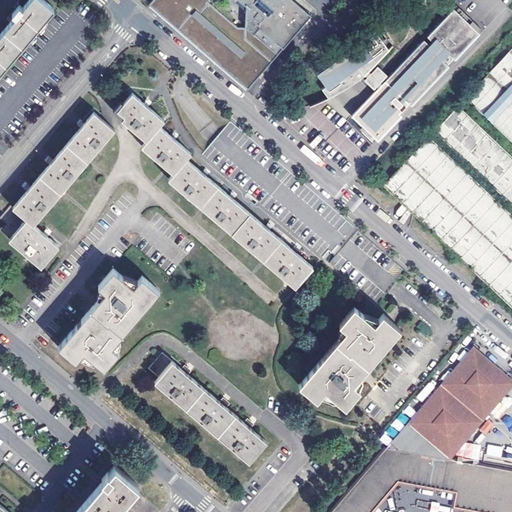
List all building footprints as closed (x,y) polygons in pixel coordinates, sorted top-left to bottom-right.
[(0,72),(54,8),(44,0),(28,0),(23,7),(20,5),(16,9),(14,8),(9,14),(11,16),(13,18),(0,33),(0,72)] [(151,0),(148,5),(247,89),(309,15),(283,0),(151,0)] [(290,0),(283,0),(309,15),(290,0)] [(460,8),(456,11),(470,24),(474,20),(460,8)] [(378,33),(319,75),(327,87),(323,90),(329,97),(366,74),(368,76),(364,80),(374,89),(377,85),(379,87),(352,116),(378,141),(402,116),(399,114),(409,104),(411,106),(480,33),(477,31),(481,28),(474,20),(470,24),(456,11),(454,9),(428,36),(433,42),(430,45),(424,40),(383,84),(381,82),(387,75),(378,66),(371,73),(369,71),(389,50),(378,33)] [(317,73),(319,75),(378,33),(376,31),(317,73)] [(511,47),(466,97),(511,140),(511,47)] [(294,286),(311,266),(294,251),(267,228),(230,197),(204,174),(185,158),(190,152),(172,137),(158,125),(163,119),(145,104),(131,92),(117,108),(124,115),(122,118),(146,139),(141,144),(173,172),(168,178),(294,286)] [(399,114),(402,116),(411,106),(409,104),(399,114)] [(511,157),(457,106),(436,129),(511,202),(511,157)] [(29,188),(13,207),(26,218),(10,237),(9,239),(42,267),(58,247),(44,234),(33,224),(114,128),(94,112),(83,125),(52,161),(29,188)] [(511,216),(428,138),(383,185),(401,202),(413,213),(511,305),(511,216)] [(1,230),(10,237),(26,218),(13,207),(10,205),(0,216),(0,218),(6,223),(1,230)] [(132,283),(112,267),(97,284),(103,290),(94,302),(58,345),(62,348),(74,359),(82,349),(103,368),(118,350),(112,345),(158,289),(140,274),(132,283)] [(344,329),(295,382),(311,398),(321,388),(342,407),(357,390),(351,384),(400,332),(384,316),(374,326),(355,308),(339,325),(344,329)] [(511,380),(511,370),(476,343),(385,447),(409,452),(408,460),(437,465),(438,458),(451,460),(511,380)] [(183,371),(162,353),(148,369),(158,377),(154,382),(248,462),(265,442),(246,425),(220,403),(183,371)] [(408,406),(403,412),(410,417),(415,411),(408,406)] [(478,443),(494,424),(488,418),(479,429),(482,432),(475,440),(478,443)] [(486,455),(500,458),(503,447),(488,444),(486,455)] [(339,511),(340,511),(349,501),(358,491),(367,480),(376,469),(383,462),(388,460),(394,458),(401,459),(408,460),(409,452),(385,447),(328,511),(339,511)] [(511,511),(511,471),(511,478),(502,477),(486,474),(469,471),(450,468),(437,465),(408,460),(401,459),(394,458),(388,460),(383,462),(376,469),(367,480),(358,491),(349,501),(340,511),(339,511),(374,511),(399,483),(454,493),(452,508),(471,511),(511,511)] [(438,458),(437,465),(450,468),(469,471),(486,474),(502,477),(511,478),(511,471),(451,460),(438,458)] [(117,511),(139,487),(115,466),(111,470),(90,495),(81,505),(75,511),(117,511)]
